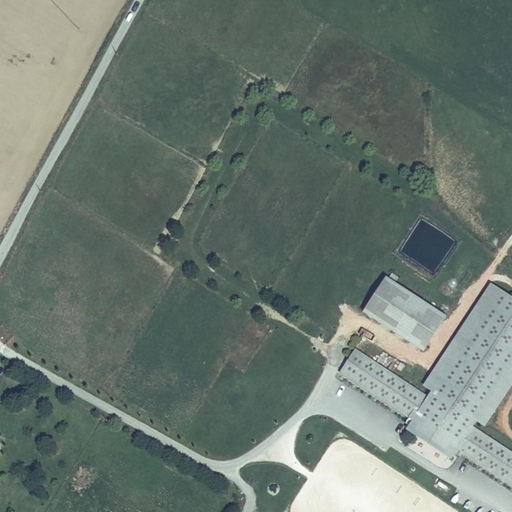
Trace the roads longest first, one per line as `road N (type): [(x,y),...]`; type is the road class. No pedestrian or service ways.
road 1 (track): [(317,400),(335,359),(173,250),(266,94),(430,196)]
road 2 (unclassified): [(0,345),(206,464),(230,469),(317,400),(348,408),(485,495),(511,503)]
road 3 (unclassified): [(138,0),(0,255)]
